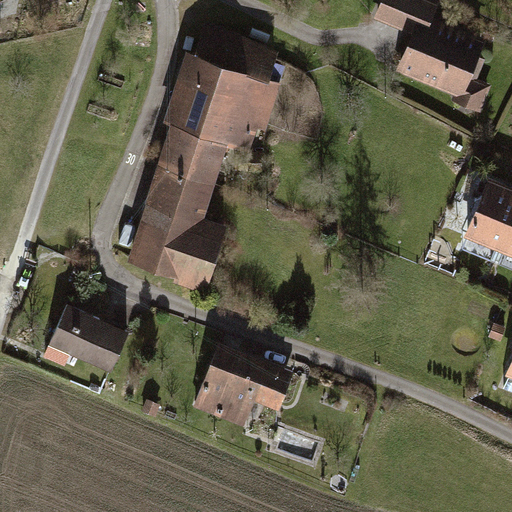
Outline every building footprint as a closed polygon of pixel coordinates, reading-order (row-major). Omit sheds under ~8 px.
[(455,5),(442,0),(390,0),(382,19),(417,33),(400,75),(490,111),(500,86),(486,80),(499,47),(447,26),(455,5)] [(297,53),(214,26),(136,262),(223,291),(244,227),(216,218),(240,146),(264,154),(297,53)] [(511,186),(492,178),(470,233),(511,250),(511,186)] [(143,331),(79,303),(63,340),(126,368),(143,331)] [(307,377),(232,346),(207,407),(254,427),(263,404),(291,416),(307,377)]
